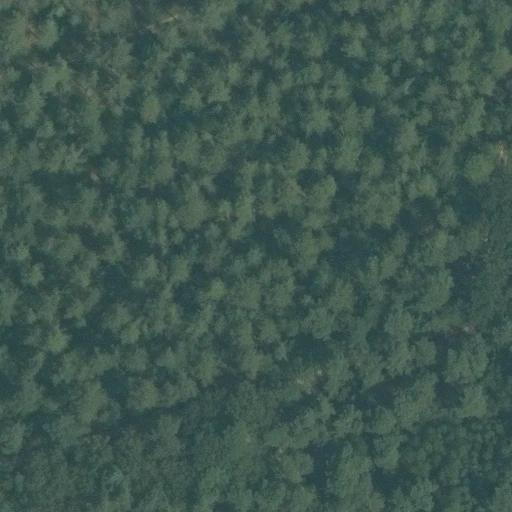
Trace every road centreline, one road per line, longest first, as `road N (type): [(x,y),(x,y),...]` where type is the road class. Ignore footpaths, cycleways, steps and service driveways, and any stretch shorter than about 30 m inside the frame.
road 1 (track): [(0,461),(269,397)]
road 2 (track): [(0,80),(162,49),(239,0)]
road 3 (track): [(269,397),(511,323)]
